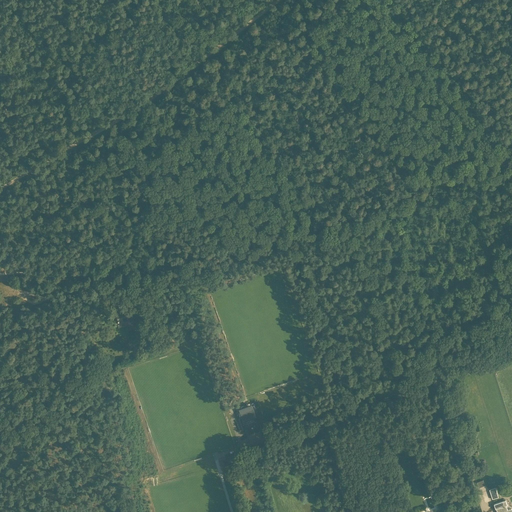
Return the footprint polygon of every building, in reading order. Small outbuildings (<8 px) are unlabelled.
[(128,311),(117,314),(119,321),(126,319),(126,321),(130,321),(133,321),(134,325),(138,324),(136,314),(135,312),(131,313),(131,314),(129,314),(128,311)] [(254,428),(259,426),(256,417),(254,414),(252,406),(240,410),(244,421),(247,430),(252,428),(254,428)] [(218,460),(223,475),(230,473),(226,458),(218,460)] [(398,461),(393,463),(397,472),(399,477),(402,476),(400,471),(401,470),(398,461)] [(492,499),(498,497),(495,488),(489,489),(492,499)] [(506,500),(494,503),(495,508),(497,508),(498,510),(497,511),(498,511),(511,511),(511,509),(511,508),(507,509),(506,505),(507,505),(506,500)]
